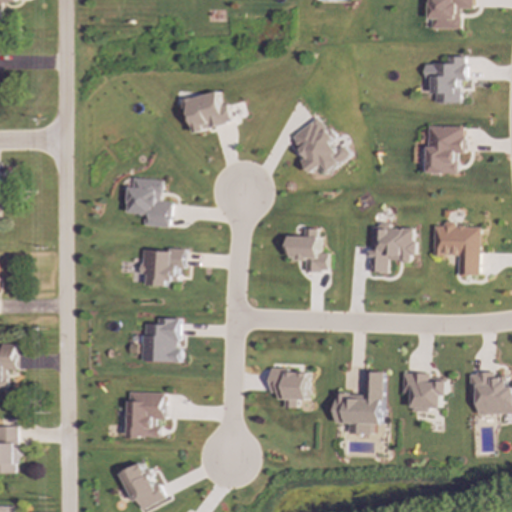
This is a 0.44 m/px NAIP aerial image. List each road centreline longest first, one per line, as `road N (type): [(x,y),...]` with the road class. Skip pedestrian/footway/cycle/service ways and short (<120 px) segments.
road 1 (residential): [(65,0),(66,511)]
road 2 (residential): [(511,320),(237,318)]
road 3 (residential): [(229,461),(242,190)]
